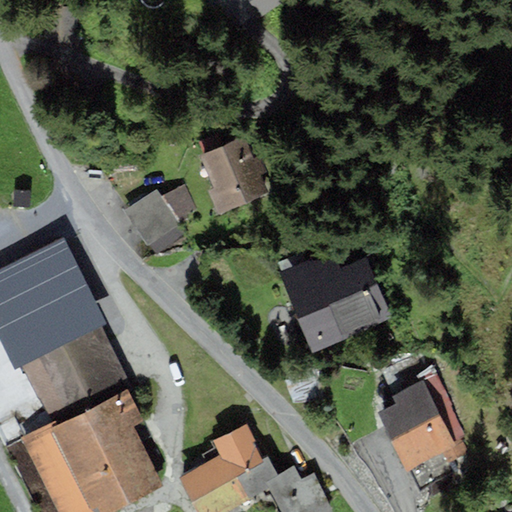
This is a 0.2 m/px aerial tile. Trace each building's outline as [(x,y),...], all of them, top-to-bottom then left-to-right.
[(248,0),(260,19),(289,0),(248,0)] [(254,161),(244,138),(201,155),(215,188),(208,191),(218,215),(224,213),(268,195),(260,175),(267,172),(261,158),(254,161)] [(182,227),(177,221),(197,208),(182,186),(162,199),(156,190),(124,211),(149,248),(150,247),(178,229),(182,227)] [(178,229),(150,247),(156,256),(183,238),(178,229)] [(107,323),(63,238),(0,269),(0,341),(14,370),(22,366),(100,327),(107,323)] [(280,274),(312,354),(392,319),(366,258),(341,269),(333,251),(280,274)] [(127,390),(131,388),(100,327),(22,366),(52,424),(55,423),(57,426),(127,390)] [(456,446),(454,441),(465,435),(435,375),(423,380),(391,396),(396,405),(377,414),(406,471),(456,446)] [(52,424),(20,440),(57,511),(116,511),(164,488),(132,426),(142,421),(127,390),(57,426),(55,423),(52,424)] [(246,423),(210,441),(214,449),(203,455),(207,463),(179,477),(197,511),(227,511),(269,490),(265,483),(278,476),(267,457),(262,460),(253,442),(255,441),(246,423)] [(294,468),(278,476),(265,483),(269,490),(280,511),(333,511),(314,474),(301,481),(294,468)]
